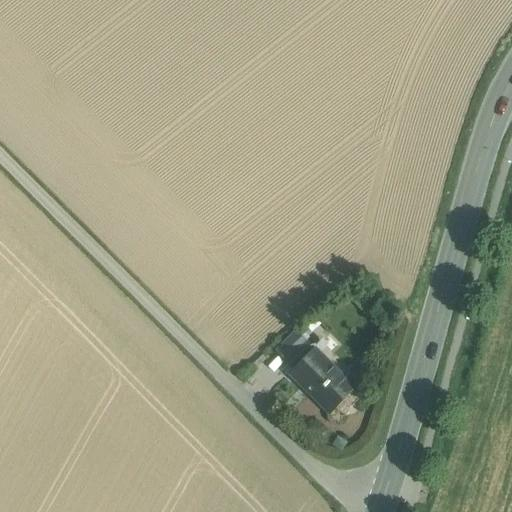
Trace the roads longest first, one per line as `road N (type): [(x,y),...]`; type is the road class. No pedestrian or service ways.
road 1 (unclassified): [(0,156),(314,468),(381,494)]
road 2 (secondary): [(381,494),(488,133),(511,84)]
